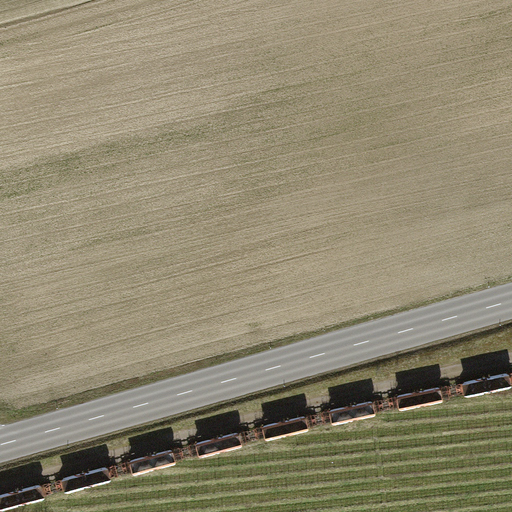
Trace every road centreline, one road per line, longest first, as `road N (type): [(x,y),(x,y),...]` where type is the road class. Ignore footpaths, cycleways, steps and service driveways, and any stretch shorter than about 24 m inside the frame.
road 1 (secondary): [(0,443),(511,299)]
road 2 (track): [(511,357),(0,486)]
